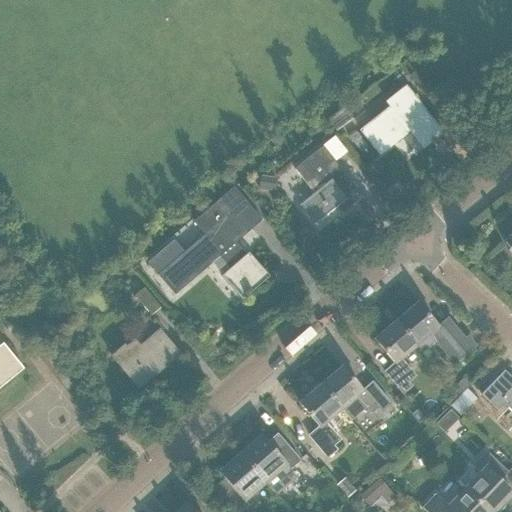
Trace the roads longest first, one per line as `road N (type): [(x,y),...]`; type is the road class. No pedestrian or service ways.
road 1 (unclassified): [(104,511),(409,238)]
road 2 (unclassified): [(511,333),(409,238)]
road 3 (unclassified): [(409,238),(511,161)]
